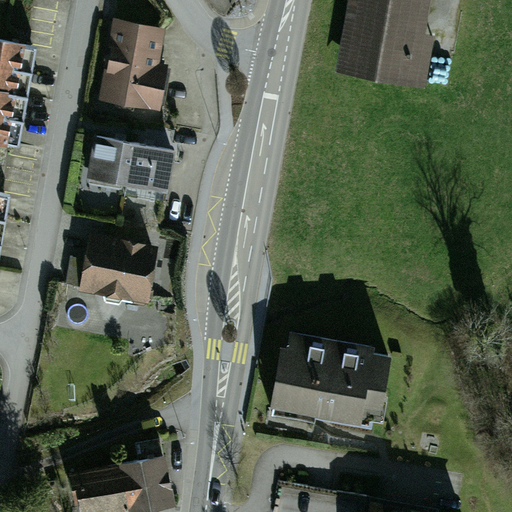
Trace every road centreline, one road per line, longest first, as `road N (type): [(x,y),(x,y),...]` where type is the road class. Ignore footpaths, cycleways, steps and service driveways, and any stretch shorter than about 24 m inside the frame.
road 1 (secondary): [(218,407),(278,57)]
road 2 (residential): [(89,0),(30,343)]
road 3 (residential): [(218,407),(193,406),(5,471)]
road 4 (residential): [(30,343),(5,471)]
